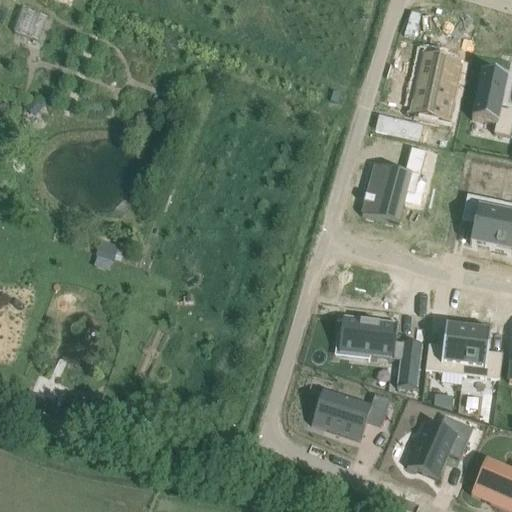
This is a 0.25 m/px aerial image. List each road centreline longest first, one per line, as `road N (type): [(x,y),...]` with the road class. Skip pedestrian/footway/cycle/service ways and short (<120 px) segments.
road 1 (residential): [(325,241),(274,400),(277,440),(431,511)]
road 2 (residential): [(400,0),(325,241)]
road 3 (residential): [(511,289),(325,241)]
